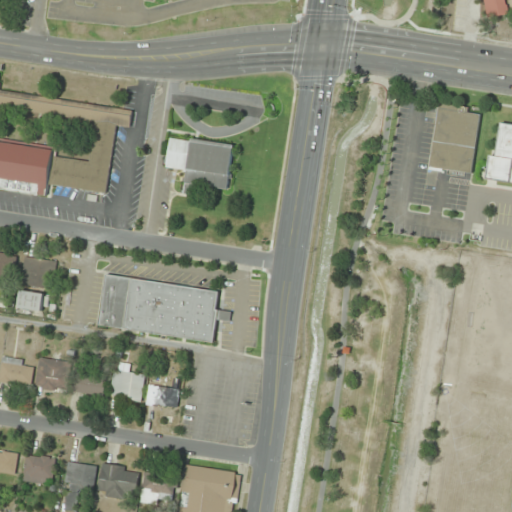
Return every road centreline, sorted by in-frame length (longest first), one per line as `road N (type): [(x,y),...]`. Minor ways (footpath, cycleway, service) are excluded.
road 1 (secondary): [(329,0),(260,511)]
road 2 (secondary): [(511,73),(345,48),(158,62),(0,45)]
road 3 (residential): [(294,267),(0,221)]
road 4 (residential): [(269,462),(0,420)]
